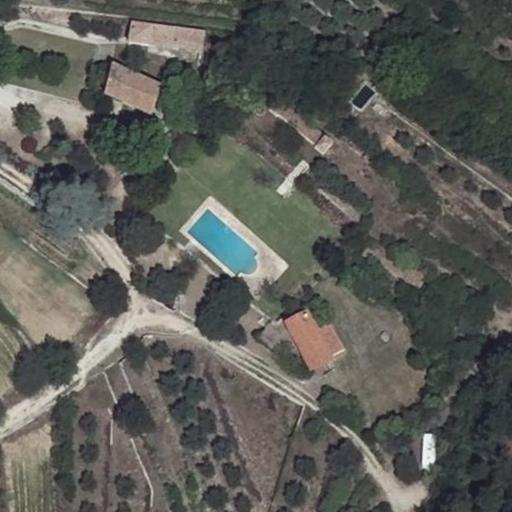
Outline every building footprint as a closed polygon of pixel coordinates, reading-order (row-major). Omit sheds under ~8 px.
[(152,28),(131,26),(129,47),(151,49),(150,57),(200,61),(203,30),(153,25),(152,28)] [(110,64),(106,95),(171,122),(185,91),(160,82),(159,86),(110,64)] [(335,119),(305,94),(297,101),(329,127),(335,119)] [(279,100),(269,111),(277,118),(280,116),(315,146),(313,147),(322,153),(331,142),(279,100)] [(367,144),(361,151),(380,167),(386,160),(367,144)] [(370,240),(361,255),(398,275),(406,261),(370,240)] [(398,275),(417,286),(426,272),(406,261),(398,275)] [(306,313),(286,324),(309,369),(330,359),(329,357),(344,349),(329,321),(314,328),(306,313)]
